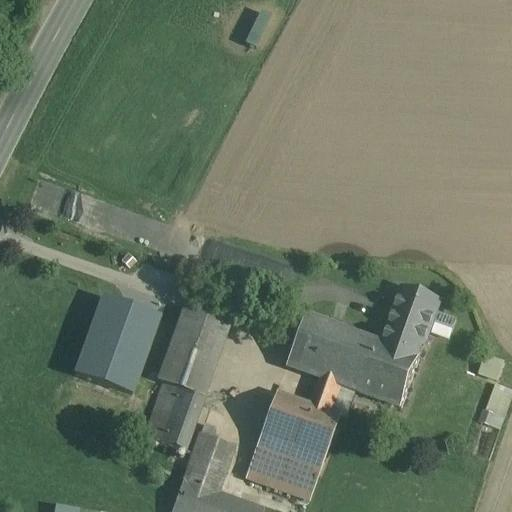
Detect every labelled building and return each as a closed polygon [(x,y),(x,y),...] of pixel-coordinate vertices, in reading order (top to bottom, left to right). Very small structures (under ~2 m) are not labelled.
[(187,179),(174,213),(187,218),(200,184),(187,179)] [(84,225),(109,234),(116,214),(91,205),(84,225)] [(410,295),(403,293),(396,311),(390,314),(393,320),(384,347),(417,359),(421,348),(424,349),(429,334),(434,326),(434,324),(435,318),(439,306),(432,303),(429,300),(424,297),(420,295),(414,294),(410,295)] [(280,303),(265,298),(260,311),(275,316),(280,303)] [(164,387),(204,401),(231,327),(185,311),(158,385),(164,387)] [(384,347),(304,318),(286,370),(320,382),(340,389),(355,394),(402,411),(420,360),(417,359),(384,347)] [(504,361),(485,356),(479,376),(498,382),(504,361)] [(310,409),(330,417),(340,389),(320,382),(310,409)] [(204,401),(164,387),(145,440),(184,455),(204,401)] [(511,398),(511,392),(497,387),(483,426),(500,432),(511,398)] [(355,394),(340,389),(330,417),(340,420),(345,422),(355,394)] [(310,409),(276,398),(255,456),(319,479),(340,420),(330,417),(310,409)] [(201,438),(184,486),(217,498),(234,450),(201,438)] [(310,503),(319,479),(255,456),(246,481),(310,503)] [(254,511),(217,498),(184,486),(174,511),(254,511)]
